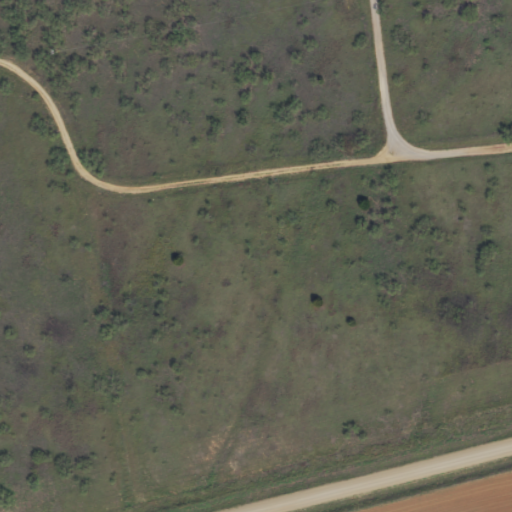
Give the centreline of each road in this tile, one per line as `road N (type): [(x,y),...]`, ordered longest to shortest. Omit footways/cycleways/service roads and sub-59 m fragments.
road 1 (residential): [(141,511),(112,273),(68,127),(20,80),(0,74)]
road 2 (residential): [(90,199),(300,157),(511,127)]
road 3 (residential): [(511,445),(252,511)]
